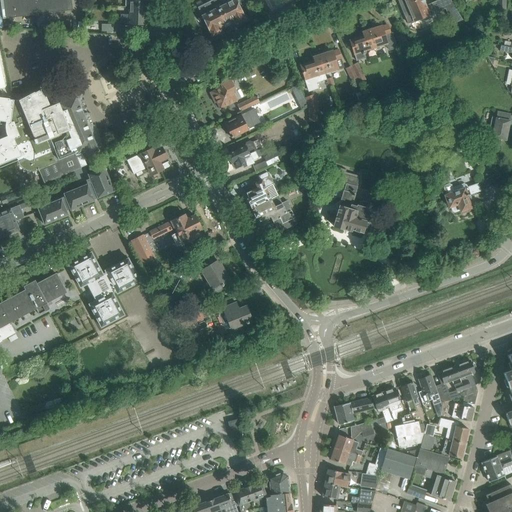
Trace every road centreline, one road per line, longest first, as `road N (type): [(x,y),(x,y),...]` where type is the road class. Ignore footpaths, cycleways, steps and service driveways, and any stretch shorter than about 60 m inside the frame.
road 1 (unclassified): [(0,267),(208,172)]
road 2 (tertiary): [(327,321),(487,268),(511,248)]
road 3 (residential): [(170,89),(347,0)]
road 4 (tertiary): [(326,391),(504,330)]
road 5 (unclassified): [(458,511),(504,330)]
road 6 (tertiary): [(208,172),(246,252),(299,318)]
